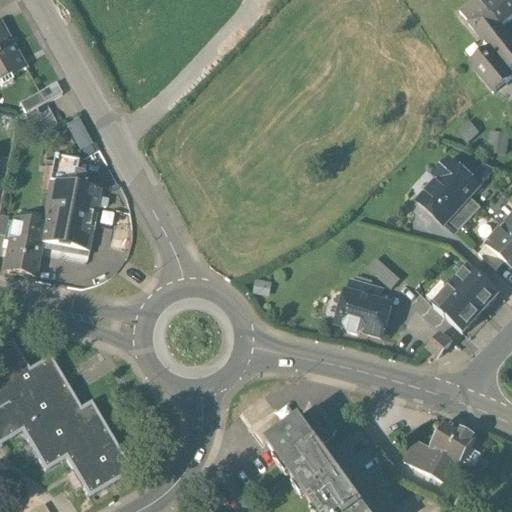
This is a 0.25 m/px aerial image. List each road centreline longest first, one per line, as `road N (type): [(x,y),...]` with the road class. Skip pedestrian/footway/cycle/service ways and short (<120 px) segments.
road 1 (residential): [(33,0),(163,232),(186,289)]
road 2 (secondary): [(241,348),(453,400)]
road 3 (secondary): [(0,303),(142,331)]
